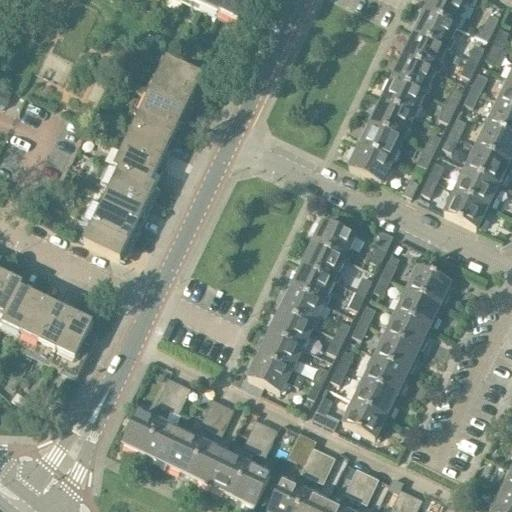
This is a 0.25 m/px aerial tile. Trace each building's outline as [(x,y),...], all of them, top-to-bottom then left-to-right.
[(183,0),(183,1),(200,10),(205,0),(183,0)] [(205,0),(200,10),(219,19),(228,0),(205,0)] [(228,0),(219,19),(237,27),(250,0),(228,0)] [(429,6),(424,15),(457,31),(468,9),(473,11),(478,0),(476,0),(426,0),(425,4),(429,6)] [(151,16),(144,13),(141,19),(149,22),(151,16)] [(418,28),(413,38),(446,54),(457,31),(424,15),(423,17),(419,15),(414,26),(418,28)] [(473,39),(486,46),(498,23),(488,18),(481,33),(477,31),(473,39)] [(499,33),(492,48),(501,53),(508,38),(499,33)] [(407,51),(402,61),(435,76),(446,54),(413,38),(413,39),(409,37),(403,49),(407,51)] [(492,48),(484,64),(493,68),(501,53),(492,48)] [(474,49),(466,64),(476,68),(483,53),(474,49)] [(396,73),(392,83),(425,99),(435,76),(402,61),(402,62),(398,60),(392,71),(396,73)] [(165,63),(156,82),(193,100),(202,81),(165,63)] [(459,79),(468,83),(476,68),(466,64),(459,79)] [(477,78),(470,93),(479,98),(487,83),(477,78)] [(156,82),(147,100),(184,118),(193,100),(156,82)] [(386,96),(381,105),(414,121),(425,99),(392,83),(391,85),(387,83),(382,94),(386,96)] [(511,86),(508,84),(498,107),(511,113),(511,86)] [(0,111),(2,113),(10,97),(0,91),(0,111)] [(452,93),(445,109),(454,113),(461,98),(452,93)] [(470,93),(463,108),(472,113),(479,98),(470,93)] [(147,100),(139,118),(176,135),(184,118),(147,100)] [(375,118),(370,128),(403,143),(414,121),(381,105),(380,107),(376,105),(371,116),(375,118)] [(511,113),(498,107),(487,129),(511,141),(511,113)] [(438,124),(447,128),(454,113),(445,109),(438,124)] [(139,118),(130,136),(167,153),(176,135),(139,118)] [(456,123),(448,138),(458,142),(465,127),(456,123)] [(364,140),(359,150),(392,166),(403,143),(370,128),(370,129),(366,127),(360,138),(364,140)] [(511,141),(487,129),(476,151),(508,166),(509,165),(511,166),(511,141)] [(130,136),(122,154),(158,172),(167,153),(130,136)] [(431,138),(423,153),(433,157),(440,143),(431,138)] [(448,138),(441,153),(451,157),(458,142),(448,138)] [(353,163),(348,173),(381,189),(392,166),(359,150),(359,151),(355,150),(349,161),(353,163)] [(476,151),(465,173),(497,189),(498,187),(502,189),(507,178),(503,176),(508,166),(476,151)] [(416,169),(425,173),(433,157),(423,153),(416,169)] [(122,154),(113,173),(117,175),(118,174),(149,189),(150,189),(158,172),(122,154)] [(434,167),(427,183),(436,187),(444,172),(434,167)] [(465,173),(454,196),(486,212),(487,209),(491,211),(496,200),(492,198),(497,189),(465,173)] [(155,192),(150,189),(149,189),(118,174),(117,175),(109,193),(111,194),(146,210),(155,192)] [(409,183),(401,198),(410,203),(418,188),(409,183)] [(427,183),(419,198),(429,202),(436,187),(427,183)] [(111,215),(137,228),(146,210),(111,194),(109,193),(100,210),(111,215)] [(454,196),(443,219),(475,234),(476,231),(480,233),(486,222),(482,220),(486,212),(454,196)] [(111,237),(129,246),(137,228),(111,215),(100,210),(92,228),(111,237)] [(317,239),(313,249),(344,264),(355,241),(324,226),(323,228),(318,226),(313,237),(317,239)] [(92,228),(82,247),(120,265),(129,246),(111,237),(92,228)] [(306,262),(302,272),(333,287),(344,264),(313,249),(312,250),(308,249),(303,260),(306,262)] [(369,266),(378,271),(385,255),(376,251),(369,266)] [(390,258),(379,281),(389,285),(400,263),(390,258)] [(296,284),(291,293),(323,309),(333,287),(302,272),(301,273),(298,271),(292,282),(296,284)] [(417,271),(406,294),(439,309),(440,308),(444,310),(449,299),(445,297),(450,287),(417,271)] [(3,279),(0,285),(0,332),(1,330),(2,331),(20,293),(23,288),(3,279)] [(362,281),(354,297),(363,301),(371,285),(362,281)] [(379,281),(372,296),(382,301),(389,285),(379,281)] [(1,330),(0,332),(0,335),(17,344),(37,301),(20,293),(2,331),(1,330)] [(285,306),(280,316),(312,331),(323,309),(291,293),(290,295),(286,293),(281,304),(285,306)] [(406,294),(395,316),(428,332),(429,330),(433,332),(438,321),(435,319),(439,309),(406,294)] [(347,311),(356,316),(363,301),(354,297),(347,311)] [(37,301),(17,344),(35,352),(55,310),(37,301)] [(55,310),(35,352),(53,361),(73,318),(55,310)] [(365,310),(358,325),(367,330),(375,314),(365,310)] [(274,329),(270,338),(301,353),(312,331),(280,316),(280,318),(275,316),(270,327),(274,329)] [(395,316),(385,338),(418,354),(418,353),(422,354),(428,343),(424,341),(428,332),(395,316)] [(73,318),(53,361),(49,368),(77,381),(96,340),(88,337),(92,328),(73,318)] [(358,325),(350,341),(360,346),(367,330),(358,325)] [(340,326),(333,341),(342,346),(349,331),(340,326)] [(263,351),(259,361),(291,376),(301,353),(270,338),(269,340),(265,338),(259,349),(263,351)] [(385,338),(374,361),(407,377),(407,375),(411,377),(417,366),(413,364),(418,354),(385,338)] [(325,357),(334,361),(342,346),(333,341),(325,357)] [(344,355),(336,370),(346,375),(353,359),(344,355)] [(280,399),(286,387),(297,392),(303,382),(291,376),(259,361),(258,362),(254,360),(249,371),(253,373),(248,384),(280,399)] [(374,361),(363,383),(396,399),(397,397),(401,399),(406,388),(402,386),(407,377),(374,361)] [(311,386),(313,387),(320,390),(328,375),(318,370),(311,386)] [(336,370),(329,385),(338,390),(346,375),(336,370)] [(155,408),(167,414),(179,388),(168,383),(155,408)] [(363,383),(352,405),(385,421),(386,419),(390,421),(395,410),(391,408),(396,399),(363,383)] [(313,387),(306,402),(313,406),(320,390),(313,387)] [(179,388),(167,414),(178,419),(190,393),(179,388)] [(322,400),(314,416),(324,420),(331,405),(322,400)] [(43,423),(50,410),(36,403),(29,416),(43,423)] [(199,429),(211,435),(223,409),(212,404),(199,429)] [(374,444),(375,442),(379,444),(385,432),(381,430),(385,421),(352,405),(341,428),(374,444)] [(223,409),(211,435),(221,440),(234,415),(223,409)] [(122,448),(145,459),(160,427),(138,416),(122,448)] [(243,450),(254,456),(266,430),(255,425),(243,450)] [(160,427),(145,459),(167,470),(182,437),(160,427)] [(266,430),(254,456),(265,461),(277,435),(266,430)] [(182,437),(167,470),(189,480),(205,448),(182,437)] [(205,448),(189,480),(210,491),(226,458),(205,448)] [(300,478),(312,484),(324,458),(312,452),(300,478)] [(226,458),(210,491),(232,501),(247,469),(226,458)] [(324,458),(312,484),(322,489),(334,463),(324,458)] [(247,469),(232,501),(254,511),(270,480),(247,469)] [(343,499),(355,505),(367,479),(356,474),(343,499)] [(506,487),(501,497),(511,502),(511,474),(511,476),(508,474),(502,485),(506,487)] [(367,479),(355,505),(366,510),(378,484),(367,479)] [(270,511),(297,511),(305,497),(283,486),(270,511)] [(391,511),(405,511),(411,500),(400,494),(391,511)] [(305,497),(297,511),(324,511),(327,507),(305,497)] [(495,509),(493,511),(511,511),(511,502),(501,497),(500,498),(497,497),(492,507),(495,509)] [(411,500),(405,511),(418,511),(422,505),(411,500)]
